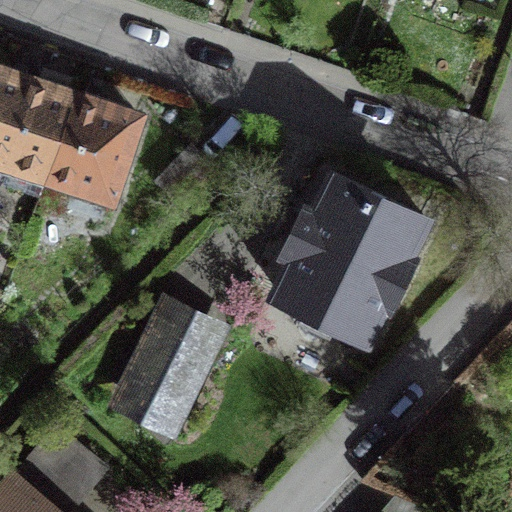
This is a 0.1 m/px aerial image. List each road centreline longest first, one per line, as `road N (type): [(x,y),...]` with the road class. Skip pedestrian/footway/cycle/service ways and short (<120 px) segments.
road 1 (residential): [(0,0),(305,99),(511,188)]
road 2 (residential): [(268,511),(511,263)]
